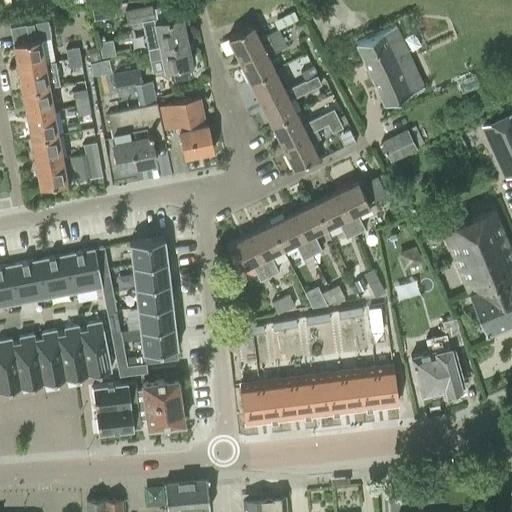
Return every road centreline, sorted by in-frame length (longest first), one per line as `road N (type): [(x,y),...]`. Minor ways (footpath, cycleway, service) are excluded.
road 1 (tertiary): [(229,458),(511,419)]
road 2 (residential): [(229,458),(196,194)]
road 3 (tertiary): [(0,474),(229,458)]
road 4 (residential): [(247,192),(196,2)]
road 5 (residential): [(20,223),(196,194)]
road 6 (residential): [(247,192),(358,145)]
